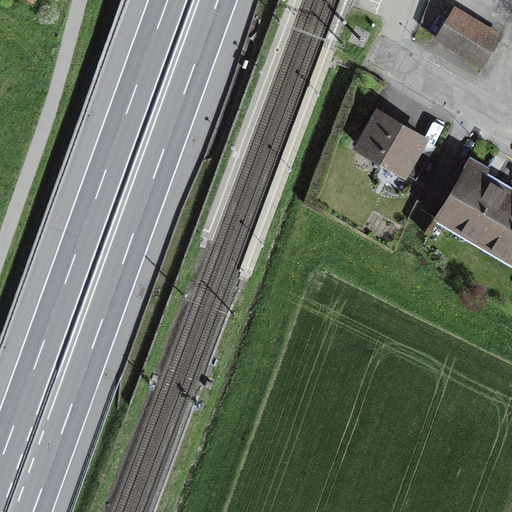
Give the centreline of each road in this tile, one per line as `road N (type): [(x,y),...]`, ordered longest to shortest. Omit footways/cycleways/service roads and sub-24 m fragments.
road 1 (motorway): [(33,511),(219,0)]
road 2 (motorway): [(168,0),(0,463)]
road 3 (residential): [(511,121),(376,27),(388,0)]
